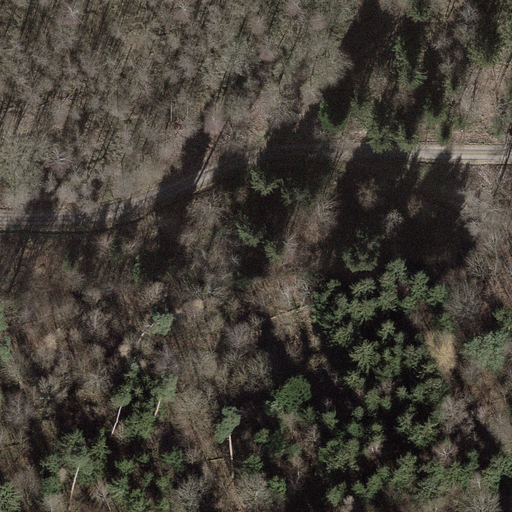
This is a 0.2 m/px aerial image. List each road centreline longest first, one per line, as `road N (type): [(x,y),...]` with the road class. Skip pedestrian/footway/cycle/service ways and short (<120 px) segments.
road 1 (track): [(0,220),(114,212),(253,155),(511,154)]
road 2 (track): [(299,150),(449,192),(511,225)]
